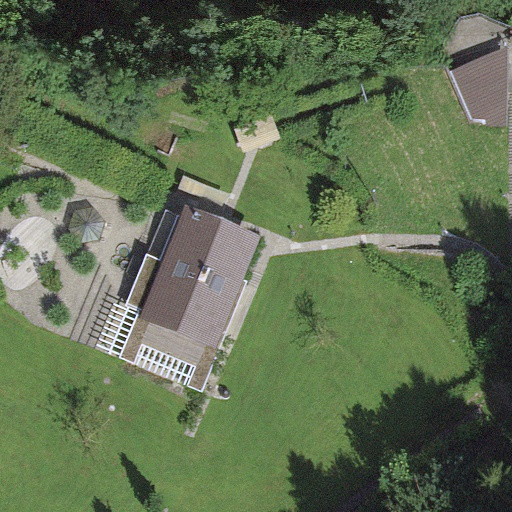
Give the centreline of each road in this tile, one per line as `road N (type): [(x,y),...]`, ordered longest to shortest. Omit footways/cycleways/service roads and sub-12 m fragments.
road 1 (track): [(511,278),(463,245),(365,238),(273,248)]
road 2 (track): [(338,511),(511,370)]
